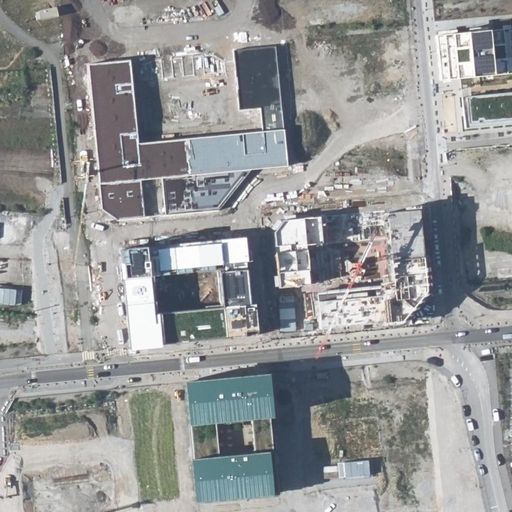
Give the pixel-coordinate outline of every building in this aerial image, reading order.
[(55,4),(36,8),(39,19),(58,15),(55,4)] [(440,81),(511,72),(511,28),(436,35),(440,81)] [(302,47),(291,48),(295,87),(374,79),(374,76),(404,74),(400,34),(301,43),(302,47)] [(128,62),(87,66),(102,209),(118,220),(144,218),(141,181),(163,179),(166,216),(218,210),(251,170),(287,166),(276,47),(233,51),(234,61),(235,70),(239,110),(260,108),(262,131),(137,144),(131,82),(129,72),(128,62)] [(131,82),(235,70),(234,61),(224,62),(222,52),(141,61),(142,71),(129,72),(131,82)] [(0,61),(0,71),(18,74),(19,63),(0,61)] [(369,100),(297,108),(299,131),(371,124),(373,142),(371,142),(372,158),(309,164),(311,186),(354,182),(355,183),(374,181),(375,188),(415,184),(406,91),(368,95),(369,100)] [(511,91),(462,97),(465,131),(511,126),(511,91)] [(511,144),(447,151),(460,288),(490,312),(511,310),(511,275),(499,277),(493,272),(487,206),(496,205),(496,199),(511,197),(511,144)] [(280,215),(268,231),(278,333),(400,322),(425,291),(417,206),(397,208),(396,204),(280,215)] [(245,237),(121,249),(129,347),(257,335),(255,304),(249,304),(245,237)] [(267,373),(184,381),(195,503),(273,496),(265,418),(272,417),(267,373)]
